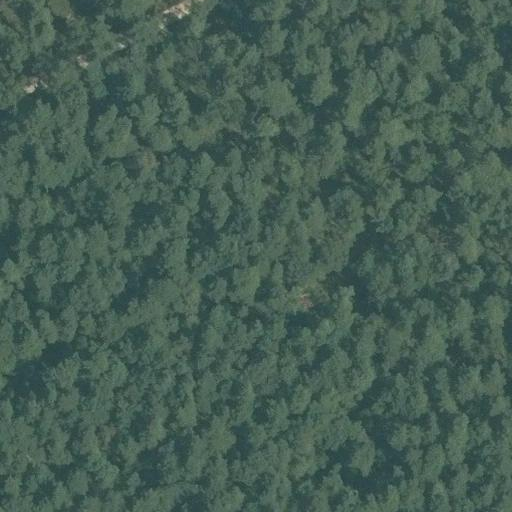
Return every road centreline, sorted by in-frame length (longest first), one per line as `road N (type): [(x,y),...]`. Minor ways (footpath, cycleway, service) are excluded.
road 1 (track): [(492,511),(154,21)]
road 2 (track): [(192,0),(0,93)]
road 3 (unknown): [(0,414),(72,511)]
